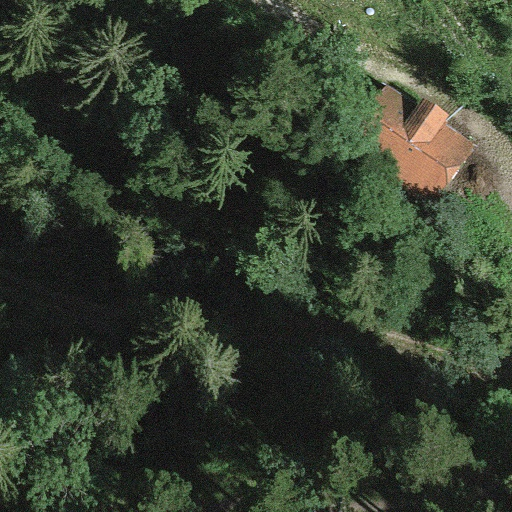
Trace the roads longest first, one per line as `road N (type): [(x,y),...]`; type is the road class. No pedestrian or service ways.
road 1 (track): [(0,286),(430,361),(511,366)]
road 2 (track): [(511,172),(443,92),(322,41),(260,0)]
